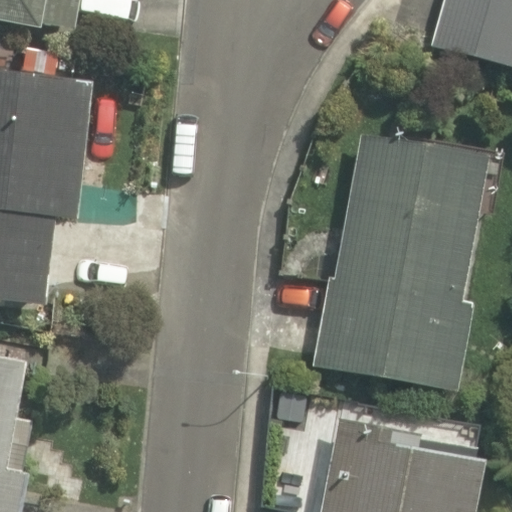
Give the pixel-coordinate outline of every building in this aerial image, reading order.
[(0,0),(0,25),(71,38),(77,0),(0,0)] [(511,0),(451,0),(437,43),(511,67),(511,0)] [(60,229),(79,231),(99,86),(0,71),(0,309),(48,316),(60,229)] [(506,163),(358,135),(314,366),(463,394),(479,307),(463,304),(486,181),(502,184),(506,163)] [(0,511),(30,511),(50,359),(0,351),(0,511)] [(474,511),(487,450),(336,419),(317,511),(474,511)]
